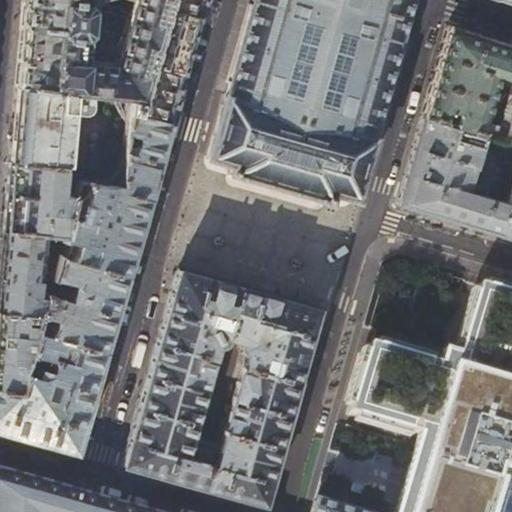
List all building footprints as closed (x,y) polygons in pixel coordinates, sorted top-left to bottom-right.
[(22,0),(21,17),(14,87),(125,96),(125,99),(138,102),(135,114),(166,122),(178,81),(200,5),(201,0),(22,0)] [(328,190),(351,196),(369,136),(367,135),(390,53),(405,0),(249,0),(240,32),(205,155),(229,162),(226,170),(235,173),(233,178),(238,179),(238,178),(259,185),(259,186),(263,187),(264,186),(275,189),(285,192),(285,193),(289,194),(290,193),(311,200),(315,201),(317,196),(325,198),(328,190)] [(434,72),(422,115),(482,134),(498,77),(505,79),(510,86),(505,103),(511,109),(509,115),(504,113),(499,127),(495,126),(491,126),(488,128),(485,131),(484,134),(511,143),(511,46),(508,46),(450,26),(447,27),(434,72)] [(11,125),(8,162),(80,168),(76,181),(116,184),(124,111),(125,99),(125,96),(14,87),(11,125)] [(135,114),(124,111),(116,184),(116,191),(145,199),(155,161),(166,122),(135,114)] [(411,155),(398,202),(399,204),(454,221),(497,233),(511,181),(511,143),(484,134),(482,134),(422,115),(411,155)] [(4,195),(1,229),(42,233),(55,234),(54,241),(59,242),(73,192),(64,191),(63,195),(59,195),(61,182),(67,182),(66,187),(75,187),(76,181),(80,168),(8,162),(4,195)] [(116,184),(76,181),(75,187),(73,192),(59,242),(55,256),(123,276),(134,235),(145,199),(116,191),(116,184)] [(511,181),(497,233),(511,237),(511,181)] [(0,241),(0,311),(37,314),(46,285),(40,285),(39,293),(36,293),(38,274),(42,274),(43,265),(46,265),(47,251),(40,251),(42,233),(1,229),(0,241)] [(37,314),(33,331),(101,352),(112,314),(123,276),(55,256),(46,285),(37,314)] [(123,465),(142,470),(226,494),(259,503),(262,501),(291,399),(316,310),(315,307),(243,287),(235,285),(195,274),(178,269),(176,270),(163,316),(136,410),(121,462),(123,465)] [(431,438),(422,470),(511,491),(511,294),(494,288),(479,283),(454,369),(368,342),(362,362),(351,399),(347,413),(431,438)] [(0,388),(15,389),(23,364),(26,352),(33,331),(37,314),(0,311),(0,388)] [(71,450),(74,448),(88,398),(101,352),(33,331),(26,352),(36,355),(34,360),(38,361),(40,356),(51,360),(48,371),(23,364),(15,389),(0,388),(0,430),(29,438),(71,450)] [(309,511),(511,511),(511,491),(422,470),(409,511),(348,511),(315,503),(311,506),(309,511)] [(129,511),(21,482),(0,476),(0,511),(129,511)]
